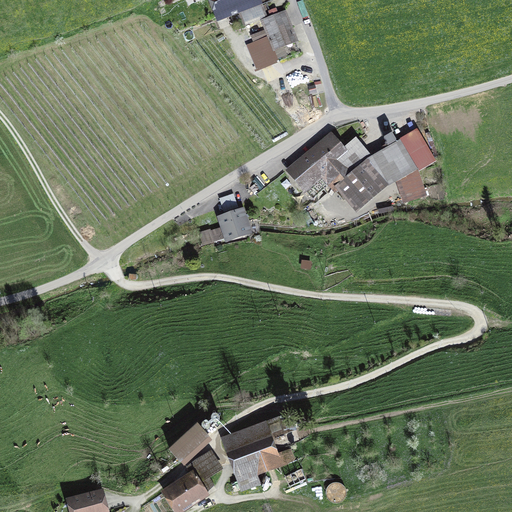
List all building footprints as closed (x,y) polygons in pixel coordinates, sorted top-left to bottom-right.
[(264,16),(257,0),(212,0),(221,20),(239,13),(244,25),(264,16)] [(301,54),(285,14),(279,16),(277,11),(271,13),(273,18),(263,22),(279,63),(301,54)] [(320,78),(315,61),(285,72),(291,88),(320,78)] [(405,123),(409,138),(436,130),(432,115),(405,123)] [(392,135),(384,140),(388,147),(396,143),(392,135)] [(358,174),(359,173),(343,153),(333,141),(291,174),(313,200),(333,183),(339,190),(358,174)] [(357,142),(343,153),(359,173),(370,164),(374,161),(357,142)] [(374,161),(370,164),(386,184),(400,181),(409,204),(425,198),(416,172),(399,144),(383,153),(374,161)] [(355,209),(386,184),(370,164),(359,173),(358,174),(339,190),(355,209)] [(235,194),(221,197),(223,209),(238,205),(235,194)] [(220,220),(224,233),(245,227),(240,213),(220,220)] [(224,233),(227,240),(247,233),(245,227),(224,233)] [(222,233),(212,236),(215,242),(224,239),(222,233)] [(215,255),(212,242),(201,244),(204,258),(215,255)] [(256,475),(295,461),(291,450),(276,455),(267,431),(282,426),(279,418),(223,439),(239,482),(231,484),(234,492),(259,484),(256,475)] [(170,450),(181,462),(209,436),(198,424),(170,450)] [(167,494),(178,509),(204,492),(199,483),(221,469),(211,453),(197,461),(189,468),(192,473),(178,482),(180,485),(167,494)] [(304,458),(284,465),(290,483),(310,476),(304,458)] [(71,502),(73,511),(104,511),(100,494),(71,502)]
